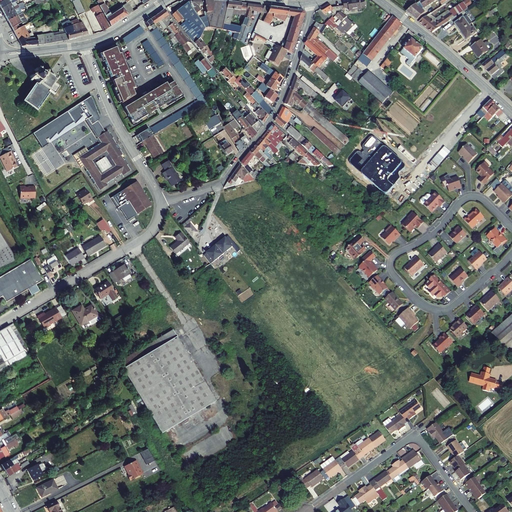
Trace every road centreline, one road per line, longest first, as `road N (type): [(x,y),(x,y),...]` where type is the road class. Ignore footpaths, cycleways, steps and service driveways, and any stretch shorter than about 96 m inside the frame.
road 1 (residential): [(511,253),(444,309),(418,301),(393,274),(392,257),(426,238),(467,197),(483,200)]
road 2 (residential): [(311,1),(287,87),(265,127),(222,183),(160,204)]
road 3 (residential): [(307,511),(410,437),(471,511)]
road 4 (residential): [(84,45),(160,204)]
road 5 (residential): [(0,323),(138,242)]
road 6 (residential): [(490,91),(393,197)]
road 7 (tertiary): [(380,0),(490,91)]
